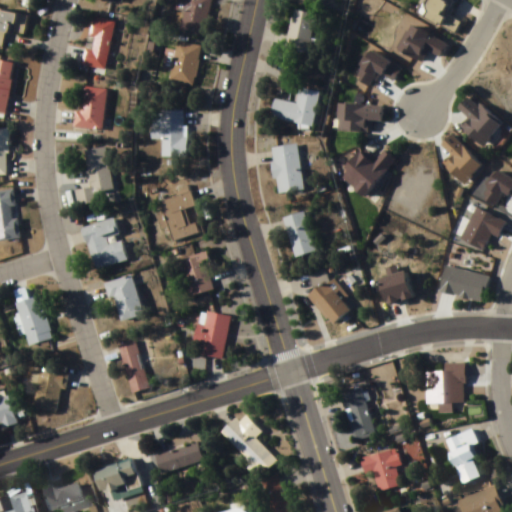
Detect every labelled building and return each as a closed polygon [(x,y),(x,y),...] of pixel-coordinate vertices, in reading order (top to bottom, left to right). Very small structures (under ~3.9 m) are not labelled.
[(186,0),(180,31),(204,36),(211,0),(186,0)] [(451,1),(450,0),(427,0),(420,13),(439,24),(451,1)] [(285,50),(308,54),(316,12),(293,8),(285,50)] [(24,35),(28,17),(0,9),(0,50),(2,51),(7,31),(24,35)] [(115,21),(93,17),(84,66),(107,70),(115,21)] [(169,82),(194,87),(202,47),(177,42),(169,82)] [(15,63),(0,60),(0,112),(7,113),(15,63)] [(103,131),(107,90),(82,87),(77,128),(103,131)] [(318,91),(299,89),(297,103),(273,100),(270,121),(314,127),(318,91)] [(468,119),(461,126),(482,147),(502,128),(470,96),(458,108),(468,119)] [(339,104),(337,131),(369,132),(369,121),(382,122),(383,107),(339,104)] [(163,140),(162,158),(187,158),(187,112),(154,112),(154,140),(163,140)] [(8,129),(0,129),(0,175),(8,176),(8,129)] [(463,185),(482,169),(450,132),(440,141),(452,155),(444,163),(463,185)] [(298,145),(272,147),(277,195),(303,192),(298,145)] [(85,151),(90,188),(76,190),(79,207),(101,203),(100,194),(113,192),(107,147),(85,151)] [(362,196),(397,162),(386,151),(372,165),(360,153),(339,173),(362,196)] [(161,202),(175,244),(203,234),(199,222),(191,225),(186,210),(195,207),(187,185),(179,187),(182,195),(161,202)] [(17,207),(14,190),(0,192),(0,241),(0,243),(23,240),(19,219),(14,220),(13,208),(17,207)] [(314,253),(305,213),(283,218),(293,258),(314,253)] [(128,262),(121,240),(115,219),(83,229),(95,271),(128,262)] [(190,298),(215,291),(206,254),(180,260),(190,298)] [(308,278),(316,290),(308,296),(329,326),(351,310),(321,269),(308,278)] [(107,283),(118,324),(144,317),(133,276),(107,283)] [(53,340),(41,297),(18,304),(29,347),(53,340)] [(223,360),(231,318),(201,312),(196,343),(204,345),(202,356),(223,360)] [(147,352),(140,354),(136,342),(119,347),(133,395),(151,390),(145,371),(152,369),(147,352)] [(460,358),(461,371),(462,404),(446,405),(446,410),(433,410),(433,402),(421,403),(420,369),(439,368),(439,358),(460,358)] [(32,408),(60,413),(66,374),(39,370),(32,408)] [(352,437),(371,431),(359,398),(365,396),(362,386),(357,388),(355,384),(336,391),(342,410),(352,437)] [(0,428),(16,424),(5,387),(0,388),(0,428)] [(256,439),(262,434),(246,416),(239,422),(236,419),(222,433),(262,476),(277,461),(256,439)] [(456,481),(474,473),(468,457),(473,455),(467,443),(474,440),(470,431),(467,425),(438,438),(456,481)] [(163,475),(204,461),(198,443),(157,457),(163,475)] [(373,489),(397,481),(392,464),(397,463),(393,450),(387,452),(385,446),(355,456),(357,464),(359,471),(366,469),(373,489)] [(119,489),(121,495),(141,489),(133,461),(93,473),(100,495),(119,489)] [(290,511),(281,477),(262,482),(270,511),(290,511)] [(457,511),(498,511),(501,511),(490,487),(489,483),(452,499),(457,511)] [(55,491),(53,484),(37,489),(44,511),(72,511),(85,508),(79,484),(55,491)] [(27,511),(23,493),(5,497),(7,511),(27,511)]
